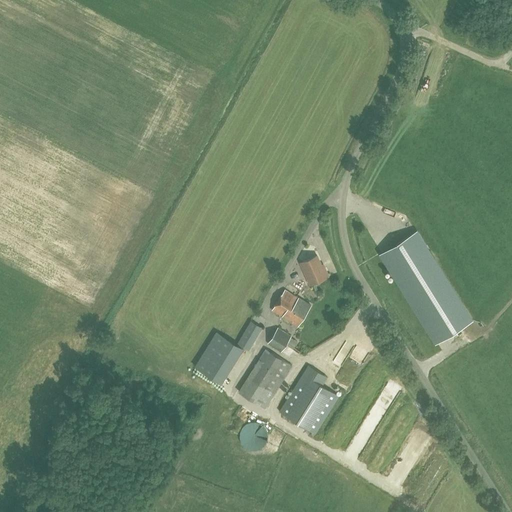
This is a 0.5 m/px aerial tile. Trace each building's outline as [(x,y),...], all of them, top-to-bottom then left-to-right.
[(381,253),(437,342),(471,320),(416,231),(381,253)] [(308,277),(311,284),(329,276),(325,267),(323,268),(317,255),(302,261),(309,277),(308,277)] [(285,289),(272,310),(285,318),(298,326),(311,305),(299,297),(299,296),(297,295),(296,297),(285,289)] [(237,343),(250,351),(263,328),(251,320),(237,343)] [(268,343),(282,352),(292,336),(278,327),(268,343)] [(217,331),(195,366),(222,383),(243,348),(237,344),(217,331)] [(351,365),(363,369),(371,343),(359,339),(351,365)] [(265,408),(292,365),(272,352),(271,354),(265,351),(260,359),(259,358),(239,391),(265,408)] [(376,381),(386,374),(377,362),(368,368),(376,381)] [(280,411),(315,434),(339,395),(323,385),(328,377),(309,365),(280,411)] [(342,379),(352,381),(355,368),(345,366),(342,379)] [(365,400),(369,390),(356,385),(353,396),(365,400)] [(359,431),(370,439),(398,398),(386,390),(359,431)] [(348,425),(364,403),(355,396),(339,419),(348,425)] [(242,406),(240,413),(251,416),(253,408),(242,406)] [(268,433),(268,431),(267,429),(266,427),(264,426),(263,425),(261,423),(259,423),(257,422),(255,422),(253,422),(251,422),(249,423),(247,423),(245,425),(244,426),(243,428),(242,429),(241,431),(240,433),(240,435),(240,437),(241,439),(241,441),(242,443),(243,445),(245,446),(246,448),(248,449),(250,449),(252,450),(254,450),(256,450),(258,449),(260,448),(262,447),(264,446),(265,445),(266,443),(267,441),(268,439),(268,437),(268,435),(268,433)] [(359,459),(367,441),(354,435),(346,454),(359,459)]
